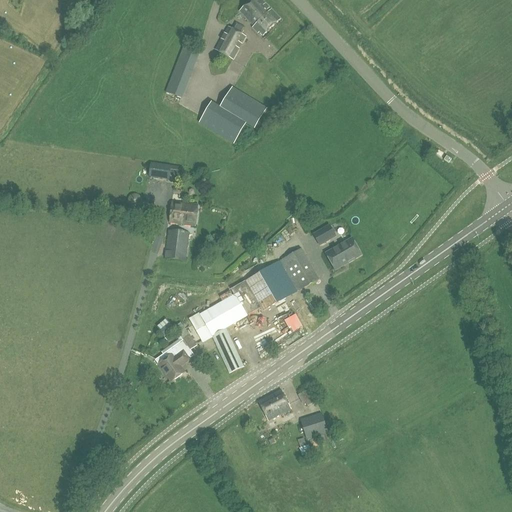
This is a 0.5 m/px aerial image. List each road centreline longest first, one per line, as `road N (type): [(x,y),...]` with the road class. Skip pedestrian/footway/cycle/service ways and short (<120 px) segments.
road 1 (secondary): [(106,511),(145,468),(508,205)]
road 2 (unclassified): [(508,205),(463,153),(393,103),(296,0)]
road 3 (unclassified): [(71,511),(155,245)]
